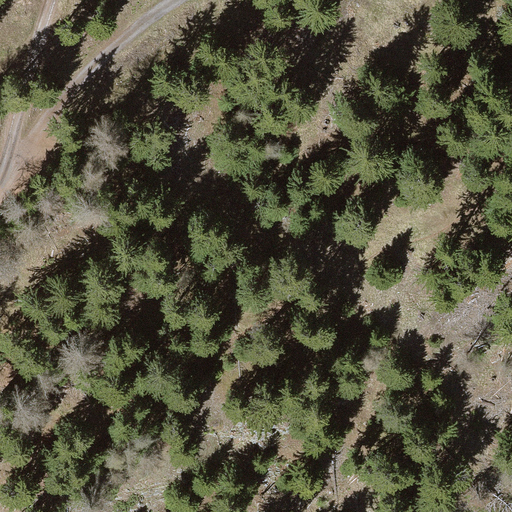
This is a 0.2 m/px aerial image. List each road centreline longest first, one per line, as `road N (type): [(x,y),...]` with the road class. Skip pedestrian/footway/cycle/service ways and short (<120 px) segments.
road 1 (unclassified): [(176,0),(65,99),(1,187)]
road 2 (unclassified): [(59,0),(27,76),(1,187)]
